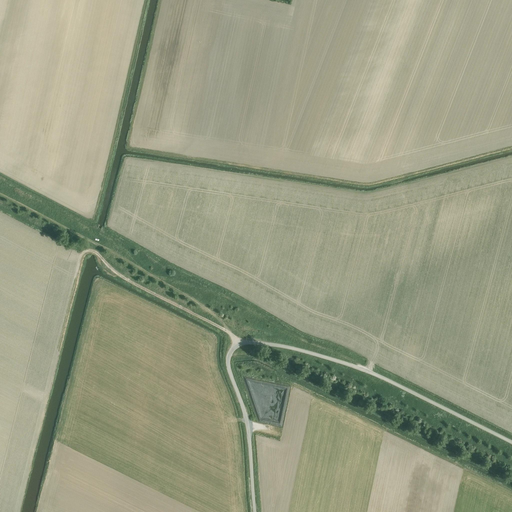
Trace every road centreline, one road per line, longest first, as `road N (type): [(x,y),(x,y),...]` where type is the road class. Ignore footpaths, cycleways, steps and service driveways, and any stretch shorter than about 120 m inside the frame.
road 1 (track): [(228,333),(259,357),(511,479)]
road 2 (unclassified): [(511,442),(371,372),(292,347),(236,343)]
road 3 (track): [(0,194),(199,302),(228,333)]
road 4 (track): [(57,347),(86,250),(228,333)]
road 5 (unclassified): [(253,511),(246,429),(226,361),(236,343)]
